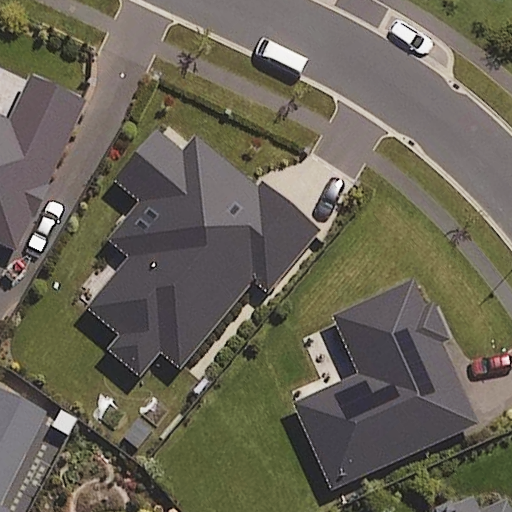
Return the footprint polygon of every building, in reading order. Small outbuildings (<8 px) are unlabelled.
[(0,249),(18,258),(87,111),(32,85),(11,129),(0,123),(0,249)] [(176,155),(156,139),(117,189),(139,206),(109,243),(132,261),(89,316),(120,341),(108,356),(142,383),(162,359),(182,375),(253,286),(270,299),(319,238),(260,191),(257,195),(191,144),(176,155)] [(441,348),(453,342),(434,299),(421,304),(414,287),(335,321),(361,381),(299,408),(336,492),(477,431),(441,348)] [(0,511),(2,511),(45,422),(0,400),(0,511)] [(511,511),(511,508),(508,501),(481,511),(473,511),(472,507),(460,511),(511,511)]
